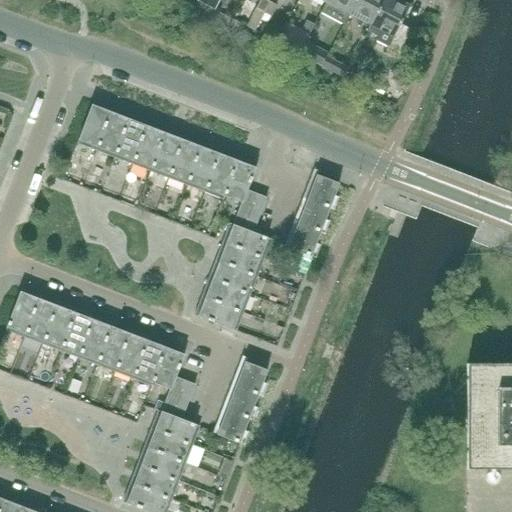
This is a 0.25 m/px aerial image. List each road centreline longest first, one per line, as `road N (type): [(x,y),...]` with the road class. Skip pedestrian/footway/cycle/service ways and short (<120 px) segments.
road 1 (residential): [(382,166),(72,47)]
road 2 (residential): [(0,253),(230,342),(203,410)]
road 3 (residential): [(0,238),(72,47)]
road 4 (residential): [(0,468),(113,511)]
